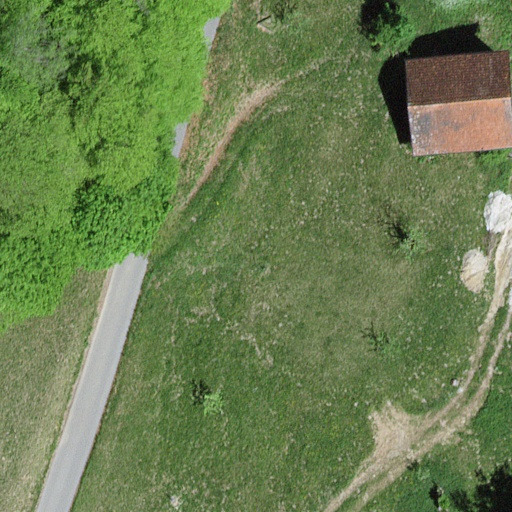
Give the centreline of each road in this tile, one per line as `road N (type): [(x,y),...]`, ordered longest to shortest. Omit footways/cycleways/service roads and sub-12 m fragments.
road 1 (track): [(208,0),(47,511)]
road 2 (track): [(330,511),(511,262)]
